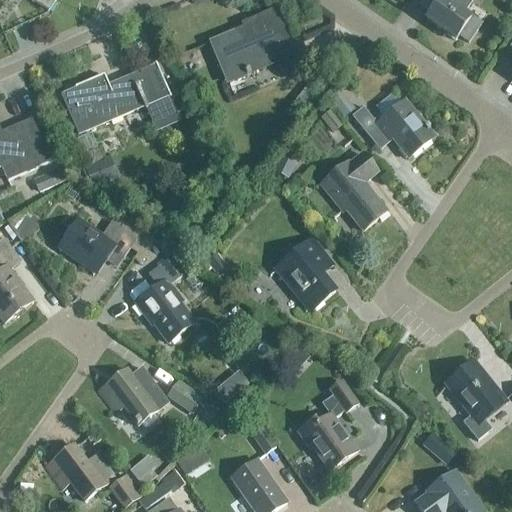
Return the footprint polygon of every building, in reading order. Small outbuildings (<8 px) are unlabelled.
[(26,0),(48,14),(58,0),(26,0)] [(468,22),(462,18),(471,5),(463,0),(423,0),(423,1),(435,9),(425,23),(455,44),(458,39),(467,46),(480,28),(469,21),(468,22)] [(288,49),(274,15),(255,23),(257,27),(211,47),(227,85),(280,63),(284,73),(309,63),(301,44),(288,49)] [(166,93),(155,67),(154,67),(155,70),(118,86),(119,89),(110,93),(104,79),(74,92),(76,94),(63,100),(79,137),(143,110),(144,113),(146,112),(156,134),(179,124),(182,132),(183,131),(170,103),(166,93)] [(170,103),(178,100),(174,90),(166,93),(170,103)] [(355,113),(335,90),(324,99),(344,122),(355,113)] [(433,142),(404,106),(383,122),(380,118),(372,125),(362,112),(351,121),(376,152),(390,140),(408,162),(433,142)] [(332,135),(341,128),(330,113),(321,120),(332,135)] [(41,146),(31,123),(19,128),(21,133),(3,141),(0,134),(0,171),(2,171),(7,184),(38,171),(38,170),(54,163),(46,145),(41,146)] [(377,176),(363,158),(349,169),(348,168),(321,189),(342,215),(345,213),(362,235),(386,216),(363,187),(377,176)] [(110,161),(85,170),(92,190),(117,181),(110,161)] [(39,195),(67,183),(61,171),(33,183),(39,195)] [(27,238),(39,218),(22,208),(10,228),(27,238)] [(135,244),(142,248),(148,239),(121,221),(115,229),(123,234),(123,235),(135,244)] [(102,242),(79,226),(59,256),(92,279),(104,262),(116,271),(130,251),(135,244),(123,235),(123,234),(115,229),(112,227),(102,242)] [(310,319),(338,296),(324,279),(336,270),(312,241),(272,273),(310,319)] [(0,322),(4,328),(33,306),(9,275),(20,266),(3,243),(0,245),(0,322)] [(226,270),(216,257),(205,266),(215,279),(226,270)] [(183,309),(169,290),(182,280),(168,262),(147,278),(157,292),(139,305),(135,307),(148,325),(149,323),(167,347),(190,329),(178,313),(183,309)] [(298,372),(309,361),(296,349),(285,360),(298,372)] [(473,368),(447,389),(471,419),(462,427),(477,446),(491,434),(483,423),(504,406),(473,368)] [(127,374),(99,396),(114,416),(122,410),(136,430),(167,407),(149,383),(141,372),(131,380),(127,374)] [(192,418),(203,401),(176,384),(167,400),(192,418)] [(346,417),(358,408),(341,384),(329,393),(333,398),(321,406),(329,417),(316,426),(314,423),(296,436),(308,453),(311,451),(329,477),(357,457),(333,422),(344,414),(346,417)] [(265,458),(275,451),(260,428),(248,434),(265,458)] [(456,458),(431,437),(421,449),(446,470),(456,458)] [(202,446),(177,462),(188,479),(213,464),(202,446)] [(86,465),(74,450),(46,471),(61,491),(69,485),(84,505),(115,482),(97,457),(86,465)] [(252,511),(279,511),(286,507),(256,464),(231,482),(252,511)] [(480,511),(455,475),(426,496),(427,498),(415,507),(418,511),(480,511)] [(123,511),(125,511),(141,500),(126,479),(109,492),(123,511)] [(33,488),(19,487),(18,502),(32,503),(33,488)] [(176,511),(169,501),(160,507),(163,511),(176,511)]
